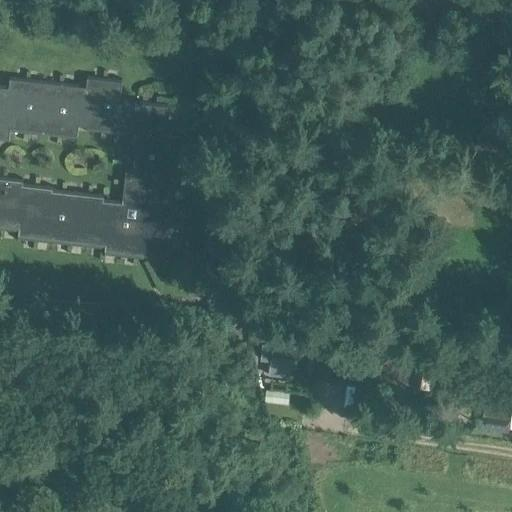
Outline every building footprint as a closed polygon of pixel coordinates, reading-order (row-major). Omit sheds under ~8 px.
[(0,230),(19,233),(18,239),(105,249),(104,254),(152,259),(152,257),(171,260),(177,204),(175,204),(183,136),(165,134),(168,104),(120,98),(122,79),(87,75),(86,85),(9,76),(8,85),(0,84),(0,230)] [(263,346),(262,355),(272,356),(271,361),(270,375),(291,378),(292,368),(296,369),(298,350),(295,349),(290,349),(291,339),(274,337),(273,347),(263,346)] [(376,354),(371,377),(413,386),(432,390),(434,382),(437,382),(438,371),(414,367),(415,362),(376,354)] [(485,409),(484,415),(483,423),(482,428),(509,432),(511,419),(504,418),(505,411),(511,412),(511,391),(477,386),(474,407),(485,409)] [(308,412),(309,426),(335,425),(335,411),(308,412)]
